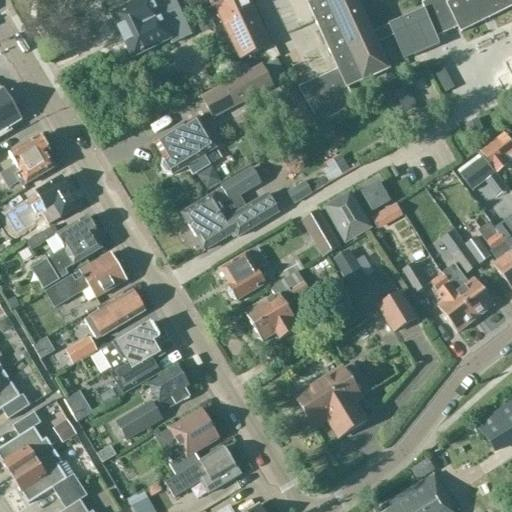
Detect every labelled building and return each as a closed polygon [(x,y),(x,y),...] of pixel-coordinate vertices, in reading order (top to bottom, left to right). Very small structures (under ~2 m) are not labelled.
[(172,45),(192,35),(196,33),(192,24),(187,26),(174,0),(145,0),(129,8),(124,0),(121,0),(108,7),(112,16),(111,16),(133,60),(170,42),(172,45)] [(207,0),(213,11),(216,9),(241,63),(271,49),(249,0),(207,0)] [(347,90),(387,72),(375,45),(392,37),(403,62),(421,54),(405,19),(388,26),(388,28),(371,36),(354,0),(271,0),(273,3),(279,0),(305,0),(338,72),(300,89),(321,125),(354,105),(347,90)] [(511,0),(431,0),(421,6),(424,11),(405,19),(421,54),(439,46),(435,37),(457,27),(461,35),(511,8),(511,0)] [(202,100),(213,120),(273,88),(263,68),(202,100)] [(416,70),(393,79),(402,103),(405,102),(412,121),(431,114),(416,70)] [(0,139),(11,133),(9,129),(22,122),(4,91),(0,93),(0,139)] [(475,114),(495,105),(489,93),(470,102),(475,114)] [(162,169),(165,175),(172,176),(173,177),(188,168),(194,177),(211,167),(205,157),(217,150),(198,119),(186,126),(185,125),(155,143),(165,161),(164,161),(164,162),(162,169)] [(511,144),(504,134),(480,153),(483,158),(497,175),(511,163),(511,144)] [(15,169),(2,176),(9,188),(19,182),(23,188),(54,170),(46,156),(50,154),(41,138),(9,157),(15,169)] [(322,174),(329,185),(350,172),(341,156),(325,166),(328,170),(322,174)] [(497,175),(483,158),(460,175),(473,193),(486,183),(497,175)] [(228,187),(182,216),(187,225),(193,235),(205,253),(236,234),(239,239),(279,214),(268,196),(243,212),(243,213),(229,221),(225,215),(243,204),(239,198),(260,185),(253,173),(229,188),(228,187)] [(12,237),(32,225),(32,226),(44,219),(49,227),(77,211),(69,197),(71,196),(70,195),(71,190),(67,184),(62,182),(61,181),(30,199),(35,208),(5,225),(12,237)] [(295,205),(312,194),(305,183),(287,194),(295,205)] [(373,213),(390,203),(379,185),(362,195),(373,213)] [(0,205),(0,221),(22,207),(15,196),(0,205)] [(327,210),(347,243),(370,229),(350,196),(327,210)] [(341,248),(319,212),(302,222),(324,258),(341,248)] [(37,267),(32,270),(44,291),(50,288),(67,277),(64,272),(72,268),(80,263),(84,261),(100,251),(92,237),(96,235),(87,220),(55,239),(63,253),(38,268),(37,267)] [(511,220),(496,231),(498,235),(506,245),(511,253),(511,220)] [(498,235),(487,243),(494,253),(506,245),(498,235)] [(477,238),(465,247),(479,267),(492,257),(477,238)] [(493,267),(511,291),(511,253),(506,245),(494,253),(501,261),(493,267)] [(466,277),(479,267),(465,247),(451,257),(466,277)] [(266,287),(258,273),(268,267),(258,250),(247,256),(221,272),(230,287),(229,288),(230,289),(228,295),(232,301),(237,302),(238,303),(266,287)] [(369,284),(349,252),(334,261),(353,293),(369,284)] [(54,311),(66,304),(88,290),(95,302),(125,284),(109,257),(89,269),(87,266),(83,268),(85,271),(44,296),(54,311)] [(404,271),(417,294),(428,288),(414,265),(404,271)] [(455,267),(443,276),(450,287),(462,277),(455,267)] [(296,324),(286,308),(310,294),(298,274),(272,290),(277,299),(247,317),(254,328),(253,334),(257,340),(262,341),(264,343),(277,335),(281,342),(296,333),(292,326),(296,324)] [(353,304),(338,280),(335,274),(328,278),(332,284),(332,283),(346,308),(353,304)] [(443,276),(431,285),(439,295),(438,296),(444,304),(438,308),(458,335),(476,321),(456,295),(450,287),(443,276)] [(462,277),(450,287),(456,295),(476,321),(495,307),(475,281),(469,285),(462,277)] [(419,320),(402,293),(376,309),(393,337),(419,320)] [(99,314),(85,322),(96,342),(143,314),(131,294),(124,299),(122,296),(97,310),(99,314)] [(139,388),(132,376),(165,357),(156,343),(160,341),(151,325),(114,347),(113,344),(100,352),(113,374),(111,375),(119,388),(116,390),(121,399),(139,388)] [(27,347),(36,360),(48,351),(39,338),(27,347)] [(90,340),(67,353),(74,366),(98,353),(90,340)] [(316,387),(297,398),(315,428),(330,419),(342,439),(368,422),(356,402),(363,398),(345,369),(327,380),(325,378),(314,384),(316,387)] [(176,371),(149,387),(152,392),(154,397),(156,399),(163,411),(167,408),(168,410),(175,406),(176,408),(190,400),(185,391),(187,390),(176,371)] [(20,399),(4,373),(0,375),(0,411),(2,411),(8,421),(30,408),(23,397),(20,399)] [(511,403),(477,426),(494,453),(511,441),(511,403)] [(152,405),(117,425),(127,443),(162,422),(152,405)] [(201,413),(156,440),(164,453),(178,445),(187,461),(219,442),(201,413)] [(0,450),(0,460),(12,479),(54,453),(46,440),(42,443),(34,429),(41,425),(34,414),(12,428),(19,438),(0,450)] [(62,445),(77,436),(67,421),(53,430),(62,445)] [(240,477),(224,450),(166,485),(174,499),(200,483),(208,496),(240,477)] [(52,490),(59,501),(80,487),(73,476),(66,481),(58,467),(62,465),(54,453),(12,479),(28,505),(52,490)] [(410,471),(411,473),(417,483),(435,472),(428,461),(410,471)] [(452,511),(450,508),(453,506),(435,476),(389,505),(392,511),(389,511),(452,511)] [(63,511),(85,511),(80,502),(87,498),(80,487),(59,501),(65,511),(63,511)] [(155,511),(144,492),(128,502),(133,511),(155,511)]
